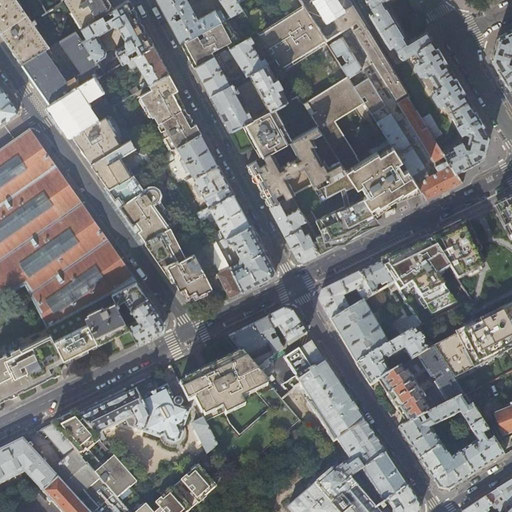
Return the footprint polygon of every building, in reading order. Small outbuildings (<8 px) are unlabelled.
[(47,12),(40,0),(0,0),(0,34),(13,53),(21,64),(44,50),(59,41),(75,32),(81,28),(102,15),(109,11),(113,9),(108,0),(61,0),(61,2),(47,12)] [(105,20),(102,15),(81,28),(86,37),(81,40),(96,61),(101,57),(106,64),(114,59),(110,53),(105,56),(106,51),(97,35),(113,26),(117,27),(118,28),(125,41),(123,45),(116,49),(115,51),(121,63),(126,60),(153,45),(140,20),(128,0),(113,9),(109,11),(110,13),(111,13),(111,12),(112,11),(112,12),(114,15),(113,16),(105,20)] [(181,43),(229,16),(227,13),(220,17),(215,9),(198,19),(187,0),(157,0),(168,21),(181,43)] [(236,0),(218,0),(227,13),(229,16),(242,9),(236,0)] [(423,118),(350,0),(298,0),(303,7),(324,40),(353,23),(355,28),(352,30),(395,99),(396,98),(398,103),(397,103),(435,162),(445,155),(443,151),(435,138),(423,118)] [(365,0),(373,12),(368,15),(388,48),(393,45),(402,59),(413,52),(417,58),(415,59),(425,77),(424,80),(429,89),(433,89),(444,107),(446,106),(450,112),(449,113),(462,134),(463,134),(468,135),(466,142),(462,141),(443,151),(445,155),(449,161),(455,173),(456,172),(473,163),(482,158),(489,134),(451,71),(426,30),(406,41),(403,36),(404,35),(400,28),(390,13),(386,7),(385,7),(382,2),(385,0),(365,0)] [(280,68),(324,40),(303,7),(259,35),(274,59),(277,64),(280,68)] [(242,9),(229,16),(181,43),(184,50),(188,58),(202,50),(204,53),(190,61),(193,67),(238,42),(236,38),(242,35),(244,38),(249,35),(256,31),(242,9)] [(511,29),(499,36),(495,48),(491,60),(511,94),(511,29)] [(94,80),(104,73),(96,61),(81,40),(75,32),(59,41),(67,54),(60,58),(67,70),(59,75),(44,50),(21,64),(36,85),(50,105),(94,80)] [(250,43),(253,41),(249,35),(244,38),(238,42),(193,67),(199,76),(209,96),(232,83),(247,74),(267,62),(264,58),(261,59),(250,43)] [(327,45),(347,76),(348,78),(361,69),(341,37),(327,45)] [(161,60),(153,45),(126,60),(130,68),(137,64),(138,65),(147,80),(141,84),(143,88),(149,84),(168,73),(161,60)] [(274,59),(267,62),(247,74),(267,110),(273,107),(296,94),(295,91),(284,96),(279,87),(281,87),(276,78),(275,79),(269,69),(277,64),(274,59)] [(111,77),(108,72),(94,80),(98,86),(103,83),(103,81),(111,77)] [(172,80),(168,73),(149,84),(151,88),(151,89),(139,96),(151,117),(153,116),(158,124),(184,108),(175,91),(169,81),(172,80)] [(350,82),(364,103),(364,104),(365,103),(391,144),(402,161),(407,170),(416,184),(420,189),(426,200),(444,191),(462,182),(455,173),(449,161),(436,167),(438,172),(430,176),(385,106),(386,105),(369,77),(368,78),(367,75),(364,76),(365,79),(357,84),(354,79),(350,82)] [(350,82),(348,78),(347,76),(303,104),(317,126),(321,132),(339,161),(343,167),(346,171),(360,163),(356,157),(357,156),(335,122),(364,103),(350,82)] [(98,86),(94,80),(50,105),(60,119),(69,132),(93,118),(110,107),(106,100),(103,102),(104,104),(90,111),(88,108),(84,111),(79,104),(80,102),(100,91),(98,86)] [(232,83),(209,96),(219,114),(229,131),(244,123),(252,118),(248,111),(244,112),(240,104),(243,102),(240,96),(237,98),(234,92),(236,91),(232,83)] [(0,297),(25,283),(29,292),(47,327),(81,309),(112,293),(135,280),(121,260),(106,238),(94,222),(80,202),(68,185),(55,166),(43,150),(29,129),(0,150),(0,125),(17,112),(5,94),(0,87),(0,297)] [(273,107),(267,110),(263,113),(257,116),(252,118),(244,123),(253,140),(262,157),(291,141),(273,107)] [(193,125),(184,108),(158,124),(161,131),(165,129),(168,134),(168,135),(165,137),(167,141),(150,151),(151,152),(148,155),(151,159),(153,161),(161,157),(170,151),(177,147),(201,133),(196,124),(194,125),(193,125)] [(429,114),(423,118),(435,138),(442,134),(429,114)] [(93,118),(69,132),(81,149),(91,163),(120,146),(114,135),(114,133),(105,117),(95,122),(93,118)] [(312,138),(321,132),(317,126),(291,141),(262,157),(247,166),(257,184),(269,206),(289,196),(294,193),(286,179),(291,176),(293,177),(298,175),(298,172),(303,169),(311,184),(343,167),(339,161),(328,167),(324,160),(321,161),(320,160),(322,159),(315,147),(314,148),(313,146),(315,144),(312,138)] [(208,147),(201,133),(177,147),(183,159),(180,161),(186,171),(189,170),(193,177),(217,164),(208,147)] [(150,151),(140,135),(120,146),(91,163),(97,172),(108,188),(131,175),(121,158),(121,157),(133,149),(135,152),(144,156),(147,162),(151,159),(148,155),(151,152),(150,151)] [(397,163),(402,161),(391,144),(360,163),(346,171),(356,187),(360,184),(365,193),(362,196),(365,201),(369,208),(372,212),(373,211),(393,199),(416,184),(407,170),(403,172),(397,163)] [(173,158),(170,151),(161,157),(164,163),(173,158)] [(226,179),(217,164),(193,177),(197,185),(194,187),(199,196),(202,195),(208,206),(234,193),(226,179)] [(356,187),(346,171),(343,167),(311,184),(294,193),(289,196),(305,221),(307,224),(311,231),(322,225),(312,208),(310,201),(338,185),(353,207),(365,201),(362,196),(356,187)] [(146,197),(131,175),(108,188),(107,189),(114,198),(117,195),(119,197),(122,203),(119,206),(124,213),(132,223),(135,221),(136,221),(140,228),(137,231),(144,240),(149,237),(171,226),(174,224),(157,199),(159,197),(160,195),(159,191),(158,189),(154,187),(150,188),(149,189),(147,193),(147,196),(146,197)] [(241,208),(234,193),(208,206),(201,210),(197,213),(201,221),(208,218),(210,223),(216,220),(221,230),(213,234),(209,227),(205,228),(212,242),(216,240),(217,242),(250,224),(241,208)] [(301,228),(299,224),(302,223),(305,221),(289,196),(269,206),(270,210),(281,229),(284,236),(301,228)] [(511,196),(498,204),(499,206),(497,207),(498,208),(500,207),(511,232),(511,233),(510,235),(511,235),(511,234),(511,196)] [(201,210),(199,205),(192,208),(189,204),(185,206),(190,215),(197,213),(201,210)] [(511,233),(511,232),(500,207),(498,208),(497,207),(499,206),(498,204),(492,207),(508,238),(511,236),(511,234),(511,235),(510,235),(511,233)] [(379,223),(372,212),(369,208),(328,225),(339,243),(362,232),(379,223)] [(481,251),(466,219),(459,222),(460,225),(462,224),(463,225),(461,226),(474,253),(476,252),(476,253),(474,254),(475,254),(481,251)] [(474,253),(461,226),(463,225),(462,224),(460,225),(459,222),(459,223),(444,230),(430,237),(457,279),(481,268),(475,254),(474,254),(476,253),(476,252),(474,253)] [(254,285),(272,276),(273,275),(275,270),(264,248),(250,224),(217,242),(241,291),(254,285)] [(317,240),(313,242),(319,253),(332,247),(339,243),(328,225),(327,224),(312,232),(317,240)] [(186,257),(171,226),(149,237),(157,253),(164,267),(165,268),(167,266),(168,267),(170,271),(179,288),(184,286),(188,294),(195,290),(198,295),(209,289),(212,287),(202,268),(194,253),(186,257)] [(304,235),(301,228),(284,236),(292,249),(297,259),(303,261),(311,257),(319,253),(313,242),(308,233),(304,235)] [(393,283),(410,309),(457,279),(430,237),(418,243),(394,255),(380,262),(393,283)] [(217,242),(216,240),(212,242),(194,251),(194,253),(202,268),(215,263),(220,271),(217,274),(229,297),(241,291),(217,242)] [(369,267),(358,272),(372,295),(378,292),(374,287),(379,284),(383,289),(393,283),(380,262),(369,267)] [(363,301),(372,295),(358,272),(340,282),(321,291),(318,298),(323,307),(331,320),(354,306),(351,303),(347,306),(343,298),(347,296),(346,294),(355,289),(359,296),(353,300),(356,305),(363,301)] [(147,297),(140,288),(135,280),(112,293),(115,301),(122,314),(131,308),(130,308),(147,297)] [(156,309),(147,297),(130,308),(131,308),(137,318),(127,323),(129,327),(137,343),(151,337),(160,332),(163,320),(156,309)] [(122,314),(115,301),(104,308),(103,306),(88,313),(89,315),(85,317),(98,342),(123,330),(129,327),(127,323),(126,321),(123,315),(122,314)] [(331,320),(344,342),(356,364),(389,344),(363,301),(356,305),(354,306),(331,320)] [(511,301),(473,322),(460,328),(453,332),(455,337),(452,339),(434,348),(454,378),(501,353),(499,350),(511,343),(511,301)] [(79,352),(98,342),(85,317),(81,309),(47,327),(50,333),(63,359),(79,352)] [(266,318),(274,333),(278,331),(285,341),(279,344),(282,350),(306,334),(299,322),(291,311),(285,309),(266,318)] [(414,328),(420,325),(414,316),(396,327),(400,333),(394,337),(395,339),(414,328)] [(274,334),(274,333),(266,318),(251,326),(229,337),(243,353),(244,355),(267,344),(271,351),(249,361),(255,367),(274,355),(282,350),(279,344),(276,339),(272,342),(269,336),(274,334)] [(460,328),(473,322),(471,319),(459,325),(460,328)] [(414,328),(395,339),(389,344),(356,364),(363,375),(370,386),(379,380),(393,371),(387,362),(387,358),(404,348),(411,360),(433,346),(432,344),(430,342),(424,345),(423,341),(419,334),(417,334),(414,328)] [(57,362),(63,359),(50,333),(22,348),(21,346),(13,350),(14,352),(9,354),(8,352),(0,356),(0,400),(3,399),(30,386),(52,375),(61,370),(57,362)] [(434,348),(452,339),(449,335),(432,344),(433,346),(434,348)] [(343,500),(359,489),(349,477),(357,472),(362,469),(385,454),(375,438),(350,401),(331,372),(311,341),(299,350),(307,361),(302,364),(307,370),(300,375),(296,369),(292,368),(282,375),(286,395),(293,389),(292,388),(299,383),(311,403),(308,405),(333,442),(337,440),(350,460),(345,463),(334,469),(333,468),(315,484),(307,491),(296,501),(289,507),(293,511),(344,511),(349,508),(343,500)] [(501,353),(511,347),(511,343),(499,350),(501,353)] [(433,346),(411,360),(405,364),(400,367),(393,371),(379,380),(407,423),(417,418),(427,413),(430,411),(425,404),(428,402),(429,400),(427,396),(425,397),(421,392),(435,383),(447,403),(460,396),(464,394),(454,378),(434,348),(433,346)] [(240,396),(254,389),(272,409),(240,435),(257,455),(299,419),(268,383),(255,367),(249,361),(244,355),(243,353),(180,384),(188,401),(190,400),(194,398),(196,402),(196,404),(216,445),(219,451),(223,456),(221,458),(231,469),(233,467),(237,472),(252,458),(234,438),(223,427),(217,415),(243,403),(240,396)] [(274,355),(255,367),(268,383),(276,376),(272,371),(281,365),(274,355)] [(148,421),(144,432),(159,437),(163,435),(166,440),(173,443),(180,440),(182,433),(179,428),(183,425),(184,425),(190,409),(179,407),(180,406),(182,405),(182,404),(182,402),(182,401),(181,399),(180,399),(179,399),(178,398),(177,398),(175,399),(174,400),(167,385),(149,394),(140,399),(147,414),(146,414),(145,414),(143,414),(143,415),(142,416),(142,417),(142,418),(142,419),(143,421),(144,421),(146,421),(147,421),(148,421)] [(130,427),(144,432),(148,421),(147,421),(146,421),(144,421),(143,421),(142,419),(142,418),(142,417),(142,416),(143,415),(143,414),(145,414),(146,414),(147,414),(140,399),(136,390),(80,418),(79,418),(94,437),(96,436),(101,433),(126,420),(130,427)] [(479,390),(466,397),(470,403),(483,397),(479,390)] [(447,403),(430,411),(427,413),(430,419),(420,424),(417,418),(407,423),(398,428),(410,448),(419,460),(442,445),(430,427),(460,412),(469,427),(470,427),(481,420),(470,403),(466,405),(460,396),(447,403)] [(511,403),(510,404),(511,407),(494,413),(503,435),(511,431),(511,403)] [(216,445),(196,404),(193,405),(199,419),(192,422),(206,453),(216,445)] [(94,437),(79,418),(80,418),(76,412),(68,416),(93,445),(99,440),(96,436),(94,437)] [(93,445),(68,416),(62,420),(52,424),(115,496),(117,498),(130,486),(107,461),(102,465),(88,450),(93,445)] [(481,420),(470,427),(478,440),(459,453),(473,475),(489,465),(503,455),(481,420)] [(57,477),(89,511),(129,511),(117,498),(115,496),(52,424),(41,430),(67,458),(72,463),(57,477)] [(89,511),(57,477),(52,471),(22,439),(0,450),(0,484),(25,471),(49,497),(47,499),(51,503),(53,501),(62,511),(89,511)] [(450,458),(442,445),(419,460),(430,477),(438,489),(448,491),(459,484),(473,475),(459,453),(455,455),(454,453),(452,454),(453,456),(450,458)] [(396,471),(385,454),(362,469),(384,503),(407,487),(396,471)] [(136,481),(113,456),(107,461),(130,486),(136,481)] [(57,477),(72,463),(67,458),(52,471),(57,477)] [(162,511),(185,511),(215,486),(197,465),(155,503),(159,508),(162,511)] [(364,484),(357,472),(349,477),(359,489),(364,484)] [(511,479),(508,482),(497,490),(509,505),(511,503),(511,479)] [(384,503),(376,509),(378,511),(418,511),(419,505),(413,496),(407,487),(384,503)] [(349,508),(352,511),(378,511),(376,509),(359,489),(343,500),(349,508)] [(511,509),(509,505),(497,490),(489,494),(473,505),(462,511),(488,511),(489,511),(490,511),(491,511),(494,509),(497,510),(499,511),(509,511),(511,510),(511,509)]
